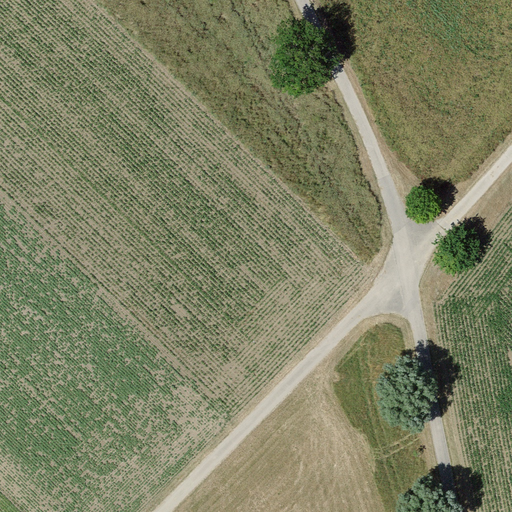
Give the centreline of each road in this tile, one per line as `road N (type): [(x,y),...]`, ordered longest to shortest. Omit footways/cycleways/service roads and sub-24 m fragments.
road 1 (track): [(407,269),(160,511)]
road 2 (track): [(301,0),(371,145),(407,269)]
road 3 (track): [(407,269),(454,511)]
road 4 (track): [(511,152),(407,269)]
